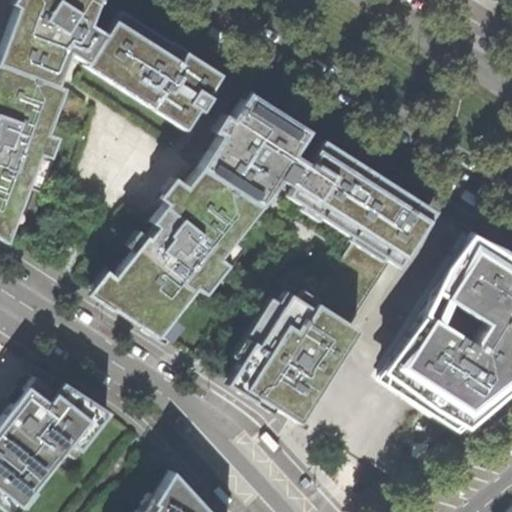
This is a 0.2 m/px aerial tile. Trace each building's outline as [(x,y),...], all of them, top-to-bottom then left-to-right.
[(204,94),(217,74),(128,17),(101,0),(14,0),(0,38),(0,233),(4,236),(60,87),(53,84),(65,52),(81,62),(82,66),(181,129),(194,109),(198,109),(206,96),(204,94)] [(395,267),(432,211),(380,178),(244,91),(186,178),(181,184),(178,182),(158,207),(163,211),(156,220),(143,236),(139,236),(94,293),(155,333),(273,184),(286,192),(283,196),(351,239),(307,307),(281,290),(224,378),(294,423),(326,373),(354,329),(348,325),(388,262),(395,267)] [(470,239),(376,379),(397,392),(429,411),(456,428),(511,384),(511,264),(503,259),(470,239)] [(0,411),(0,504),(9,511),(65,441),(75,449),(106,410),(58,380),(51,390),(22,367),(0,394),(0,399),(6,403),(0,411)] [(267,434),(264,437),(278,452),(284,447),(273,435),(270,431),(267,434)] [(206,511),(166,468),(146,500),(149,502),(142,511),(206,511)] [(234,504),(237,501),(222,485),(216,491),(227,503),(231,506),(234,504)]
